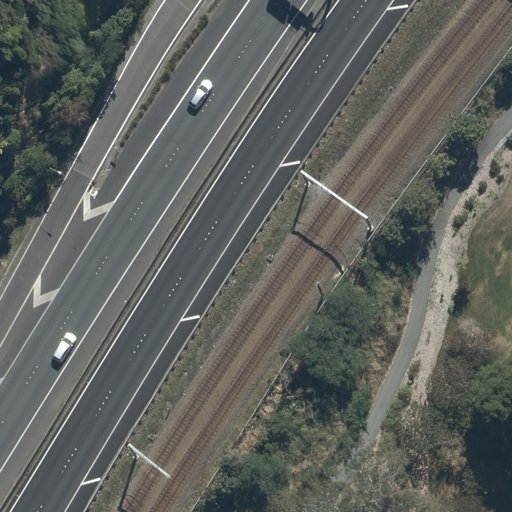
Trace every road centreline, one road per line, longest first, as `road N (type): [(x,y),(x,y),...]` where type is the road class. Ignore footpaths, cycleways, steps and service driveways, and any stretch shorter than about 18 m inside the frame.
road 1 (trunk): [(367,0),(192,257),(37,511)]
road 2 (trunk): [(0,426),(278,0)]
